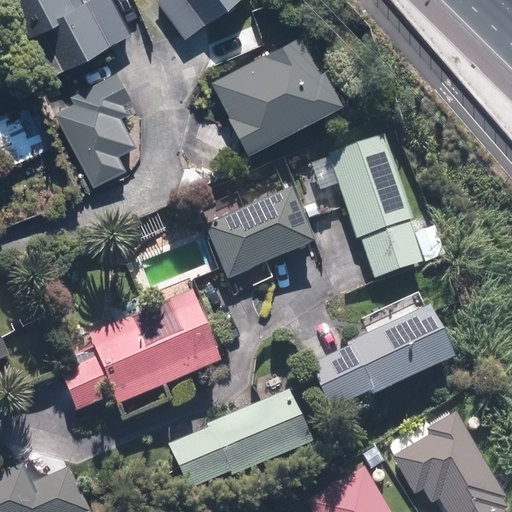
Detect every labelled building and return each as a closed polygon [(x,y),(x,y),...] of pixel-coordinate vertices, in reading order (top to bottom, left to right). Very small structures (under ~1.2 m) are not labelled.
[(14,0),(53,73),(129,33),(111,0),(92,0),(85,4),(83,0),(14,0)] [(157,0),(186,37),(234,0),(157,0)] [(213,80),(251,150),(342,101),(324,67),(321,69),(302,33),(213,80)] [(76,102),(56,112),(93,184),(126,167),(119,153),(136,144),(121,115),(129,111),(124,101),(131,98),(116,70),(72,93),(76,102)] [(0,150),(9,147),(19,170),(42,161),(18,106),(0,113),(0,150)] [(386,138),(330,156),(357,239),(362,237),(374,277),(422,261),(409,222),(413,221),(386,138)] [(229,278),(313,243),(290,189),(206,225),(229,278)] [(115,392),(120,403),(220,361),(190,291),(90,332),(100,355),(62,370),(78,407),(115,392)] [(312,365),(332,408),(374,389),(375,390),(452,353),(430,307),(353,343),(354,345),(312,365)] [(0,357),(8,354),(0,337),(0,357)] [(171,444),(190,488),(231,471),(232,473),(312,440),(291,391),(214,423),(215,426),(171,444)] [(506,496),(457,412),(427,429),(431,434),(393,456),(415,494),(425,488),(432,501),(439,496),(448,511),(505,511),(504,509),(508,507),(503,498),(506,496)] [(0,473),(0,511),(78,511),(88,507),(69,467),(33,484),(23,463),(0,473)] [(390,511),(364,467),(308,499),(315,511),(390,511)]
